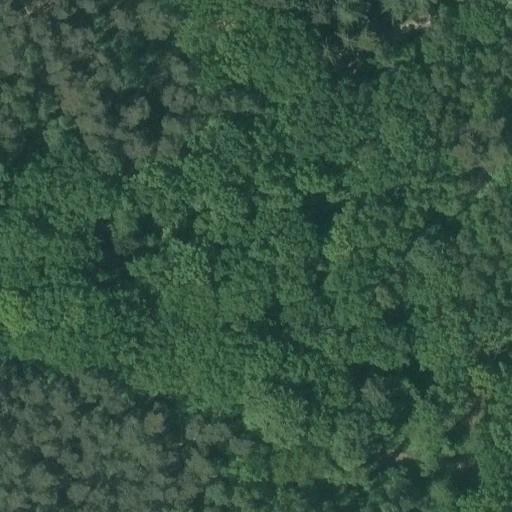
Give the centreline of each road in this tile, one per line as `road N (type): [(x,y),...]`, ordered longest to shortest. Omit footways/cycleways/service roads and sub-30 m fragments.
road 1 (track): [(0,242),(36,198),(233,121),(497,0)]
road 2 (track): [(0,344),(402,468),(511,476)]
